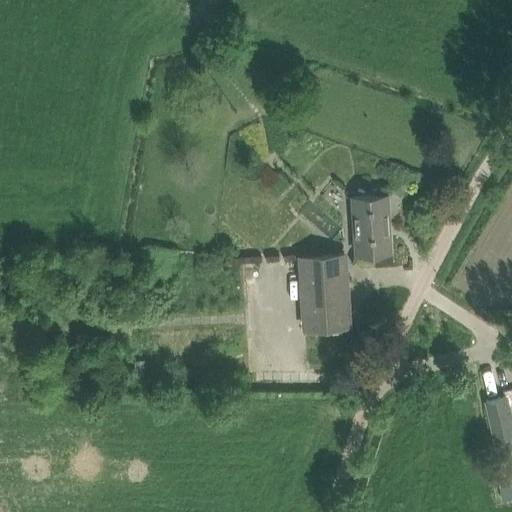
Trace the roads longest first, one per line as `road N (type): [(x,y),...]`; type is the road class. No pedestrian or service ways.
road 1 (unclassified): [(375,389),(421,364),(505,347)]
road 2 (unclassified): [(375,389),(332,511)]
